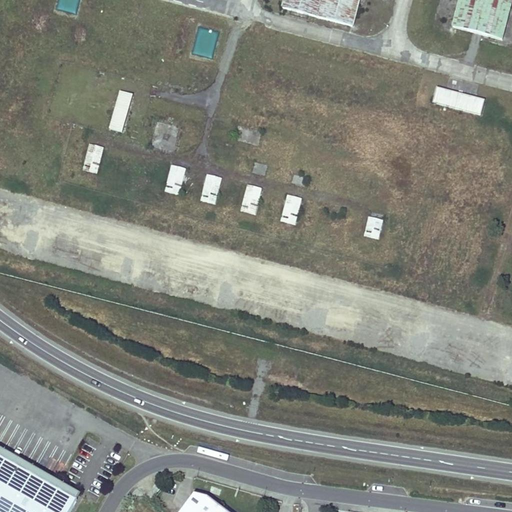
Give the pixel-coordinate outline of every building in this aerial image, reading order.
[(360,0),(282,0),(280,10),(352,30),(360,0)] [(511,0),(460,0),(453,27),(502,40),(511,0)] [(480,115),(484,101),(438,89),(434,103),(480,115)] [(123,133),(133,96),(121,93),(110,129),(123,133)] [(98,174),(105,149),(89,146),(83,170),(98,174)] [(180,195),(187,171),(171,167),(165,191),(180,195)] [(216,205),(223,180),(207,176),(201,201),(216,205)] [(256,215),(262,190),(247,186),(241,211),(256,215)] [(296,225),(302,200),(287,197),(281,221),(296,225)] [(379,240),(384,221),(369,217),(364,236),(379,240)] [(93,511),(94,511),(0,456),(0,511),(93,511)] [(159,487),(154,483),(145,495),(150,499),(159,487)] [(222,511),(206,500),(192,496),(179,511),(222,511)]
